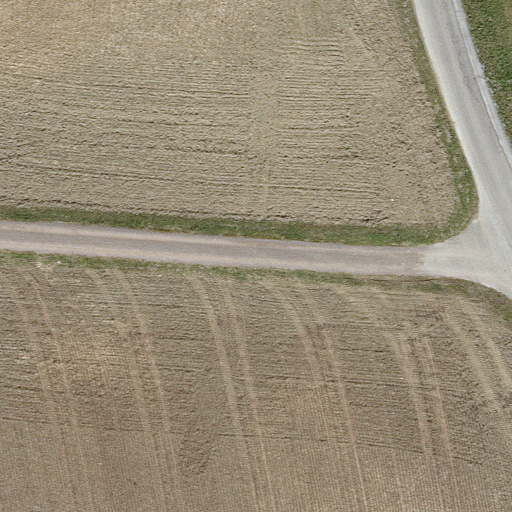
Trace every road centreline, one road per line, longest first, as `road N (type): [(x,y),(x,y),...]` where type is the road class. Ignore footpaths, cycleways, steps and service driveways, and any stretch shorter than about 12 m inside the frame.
road 1 (track): [(0,236),(511,265)]
road 2 (tertiary): [(437,0),(454,64),(511,204)]
